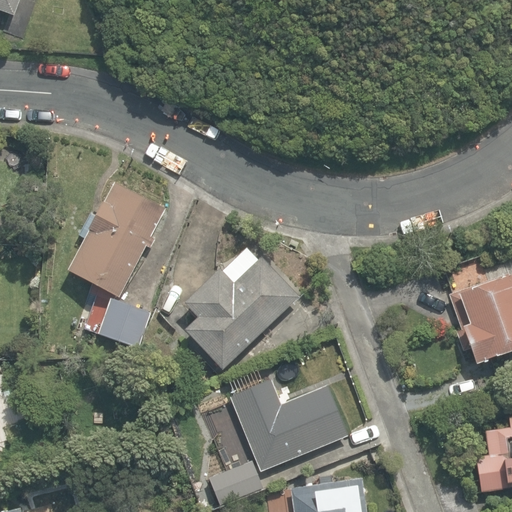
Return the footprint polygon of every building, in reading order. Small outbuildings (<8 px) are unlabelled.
[(0,0),(0,11),(13,17),(19,0),(0,0)] [(68,272),(119,299),(124,288),(146,246),(150,248),(154,240),(150,238),(165,210),(124,188),(114,183),(68,272)] [(182,330),(221,372),(299,300),(259,258),(256,261),(246,250),(184,307),(195,318),(182,330)] [(470,348),(475,364),(511,350),(511,275),(508,277),(508,275),(449,295),(458,321),(452,324),(462,351),(470,348)] [(124,344),(137,349),(149,313),(124,304),(110,299),(98,335),(124,344)] [(511,353),(499,358),(506,379),(511,376),(511,353)] [(230,396),(261,471),(347,435),(327,385),(282,403),(272,379),(230,396)] [(511,417),(508,418),(510,428),(486,432),(489,456),(477,458),(482,494),(511,489),(511,417)] [(221,508),(264,490),(252,460),(208,478),(221,508)] [(367,511),(363,478),(290,488),(293,511),(367,511)]
